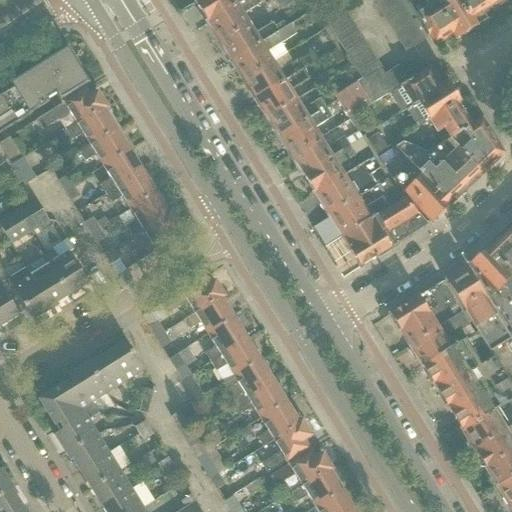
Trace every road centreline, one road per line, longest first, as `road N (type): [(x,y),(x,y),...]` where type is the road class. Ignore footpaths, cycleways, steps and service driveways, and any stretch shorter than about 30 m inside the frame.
road 1 (primary): [(330,324),(128,0)]
road 2 (primary): [(215,201),(406,511)]
road 3 (primary): [(92,0),(215,201)]
road 4 (residential): [(330,324),(454,239),(511,180)]
road 5 (primary): [(448,511),(330,324)]
road 6 (residential): [(215,201),(199,254),(119,305)]
road 7 (residential): [(0,378),(119,305)]
